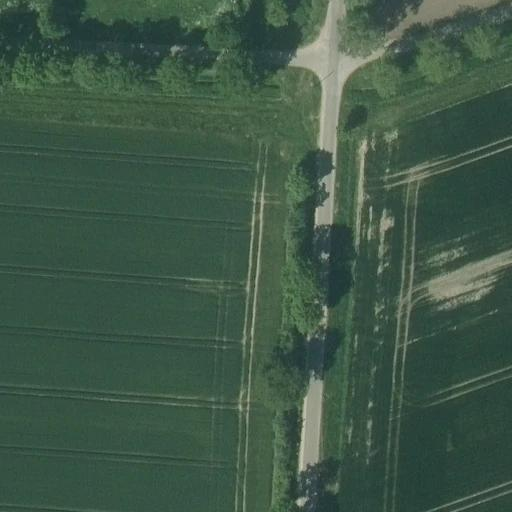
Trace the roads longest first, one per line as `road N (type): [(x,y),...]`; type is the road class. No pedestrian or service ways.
road 1 (unclassified): [(304,511),(330,59)]
road 2 (unclassified): [(0,43),(330,59)]
road 3 (unclassified): [(330,59),(435,41),(511,12)]
